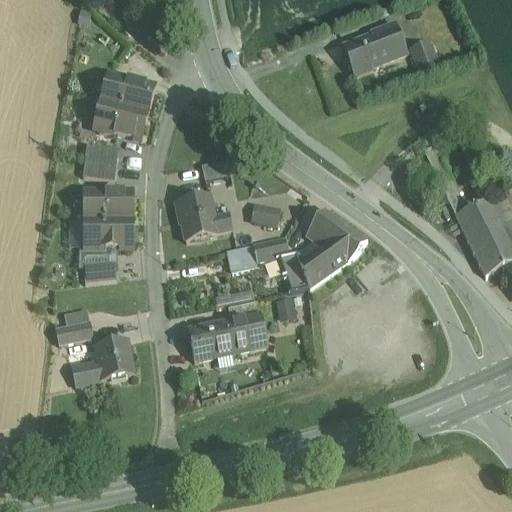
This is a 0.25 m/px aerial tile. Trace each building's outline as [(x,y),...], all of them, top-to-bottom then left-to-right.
[(378,40),(343,54),(355,83),(373,76),(372,74),(407,60),(395,30),(377,37),(378,40)] [(428,48),(411,54),(422,83),(439,76),(428,48)] [(155,94),(108,82),(101,108),(148,121),(155,94)] [(148,121),(101,108),(94,135),(141,147),(148,121)] [(119,155),(87,151),(85,167),(117,171),(119,155)] [(486,284),(504,274),(503,273),(511,268),(511,218),(503,200),(467,218),(435,153),(424,159),(486,284)] [(207,187),(231,181),(227,165),(203,171),(207,187)] [(117,171),(85,167),(83,183),(115,187),(117,171)] [(511,195),(503,200),(511,218),(511,195)] [(133,200),(85,200),(85,227),(133,227),(133,200)] [(209,201),(176,208),(179,223),(181,223),(186,247),(217,241),(217,238),(214,223),(209,201)] [(282,216),(257,210),(253,227),(277,233),(282,216)] [(321,256),(301,271),(309,294),(356,261),(367,247),(325,216),(308,240),(315,245),(324,251),(321,256)] [(229,219),(214,223),(217,238),(233,235),(229,219)] [(70,254),(80,254),(85,254),(85,227),(70,227),(70,254)] [(133,227),(85,227),(85,254),(118,254),(133,254),(133,227)] [(285,243),(253,250),(257,267),(289,261),(285,243)] [(324,251),(315,245),(299,260),(278,265),(285,300),(309,294),(301,271),(321,256),(324,251)] [(257,267),(253,250),(227,255),(228,263),(207,267),(210,282),(258,273),(257,267)] [(79,275),(84,274),(84,273),(116,270),(116,271),(118,271),(118,254),(85,254),(80,254),(79,275)] [(511,268),(503,273),(504,274),(511,291),(511,268)] [(116,270),(84,273),(84,274),(85,289),(117,286),(116,271),(116,270)] [(219,313),(256,306),(254,293),(216,301),(219,313)] [(277,307),(281,326),(296,323),(292,303),(277,307)] [(257,307),(228,313),(231,327),(231,328),(260,322),(257,307)] [(65,320),(67,333),(91,328),(88,316),(65,320)] [(231,327),(188,336),(194,367),(218,362),(234,359),(255,354),(252,339),(263,337),(260,322),(231,328),(231,327)] [(94,343),(91,328),(67,333),(56,335),(59,350),(94,343)] [(252,339),(255,354),(266,352),(263,337),(252,339)] [(127,346),(96,353),(99,368),(72,373),(76,392),(134,380),(127,346)] [(234,359),(218,362),(221,376),(236,373),(234,359)]
